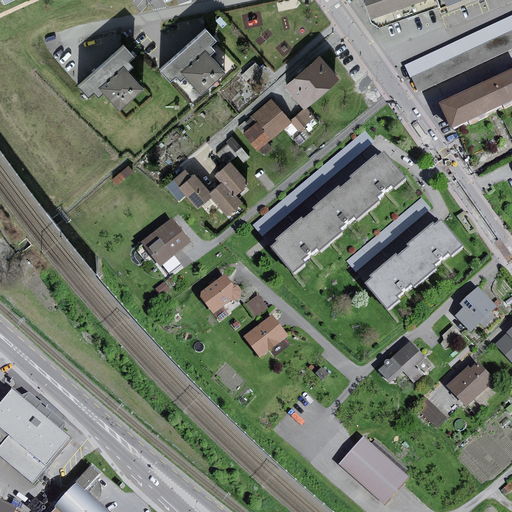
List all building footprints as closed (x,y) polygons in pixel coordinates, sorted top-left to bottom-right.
[(440,5),(437,0),(364,0),(364,1),(363,9),(370,25),(379,29),(418,14),(440,5)] [(511,18),(405,68),(411,80),(511,33),(511,18)] [(208,28),(159,70),(170,83),(178,77),(182,83),(187,78),(202,96),(228,74),(212,56),(218,51),(214,46),(219,42),(208,28)] [(511,34),(411,80),(418,95),(511,52),(511,34)] [(126,45),(79,87),(89,98),(95,93),(99,98),(104,94),(119,112),(145,89),(130,71),(134,67),(130,62),(135,57),(126,45)] [(322,57),(286,87),(306,109),(341,80),(322,57)] [(256,64),(241,76),(247,82),(261,70),(256,64)] [(511,68),(441,101),(453,128),(511,100),(511,68)] [(257,151),(291,123),(271,100),(237,128),(257,151)] [(315,119),(306,109),(291,123),(299,133),(315,119)] [(366,128),(254,223),(263,234),(376,140),(366,128)] [(250,159),(233,138),(227,143),(229,146),(217,155),(221,161),(224,158),(229,164),(238,158),(243,165),(250,159)] [(281,242),(274,248),(296,274),(309,264),(306,260),(320,249),(323,253),(347,233),(344,228),(356,218),(359,222),(384,201),(380,197),(395,185),(399,189),(410,180),(388,152),(381,158),(380,156),(353,178),(355,180),(345,189),(343,187),(317,209),(318,211),(307,220),(306,218),(279,240),(281,242)] [(248,186),(229,164),(215,176),(222,184),(211,193),(195,175),(192,178),(185,170),(174,180),(199,210),(212,199),(227,218),(243,204),(236,196),(248,186)] [(112,181),(117,187),(134,173),(129,167),(112,181)] [(421,196),(346,259),(356,270),(430,207),(421,196)] [(373,277),(366,283),(388,309),(400,299),(397,296),(412,283),(415,287),(437,267),(435,264),(449,251),(452,255),(465,244),(443,219),(436,225),(433,221),(408,243),(411,246),(399,257),(396,253),(371,275),(373,277)] [(174,222),(138,249),(147,260),(152,256),(162,270),(193,246),(174,222)] [(227,278),(203,295),(202,301),(216,317),(235,302),(238,301),(242,299),(244,294),(241,289),(237,288),(227,278)] [(172,279),(157,290),(166,303),(175,297),(170,291),(178,286),(172,279)] [(467,311),(458,319),(472,334),(479,328),(485,335),(505,317),(480,290),(462,306),(467,311)] [(259,296),(245,305),(255,319),(269,310),(259,296)] [(274,317),(246,338),(262,359),(290,338),(274,317)] [(451,352),(467,338),(455,325),(440,339),(451,352)] [(511,332),(496,347),(511,364),(511,332)] [(427,361),(413,346),(392,364),(390,361),(385,365),(387,368),(381,373),(393,387),(406,376),(415,387),(424,379),(416,370),(427,361)] [(471,369),(449,389),(469,411),(499,383),(482,365),(474,372),(471,369)] [(460,409),(440,388),(416,411),(436,432),(460,409)] [(73,442),(13,392),(0,407),(0,448),(1,449),(0,449),(0,454),(37,485),(73,442)] [(363,437),(338,464),(384,506),(409,478),(403,472),(407,468),(374,438),(370,443),(363,437)] [(17,511),(24,498),(0,485),(0,511),(17,511)] [(106,511),(79,487),(57,510),(58,511),(106,511)]
